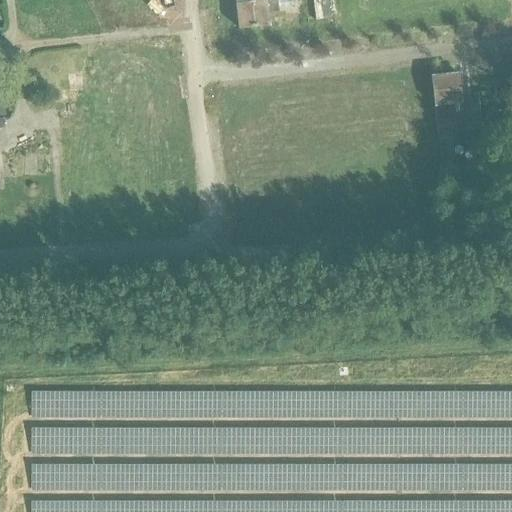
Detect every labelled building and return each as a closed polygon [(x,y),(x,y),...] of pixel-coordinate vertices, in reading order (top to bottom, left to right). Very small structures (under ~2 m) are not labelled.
[(110,0),(91,0),(92,8),(110,8),(110,0)] [(152,203),(183,200),(169,51),(138,54),(152,203)] [(128,67),(128,57),(108,58),(108,67),(128,67)] [(94,88),(107,86),(103,65),(90,67),(94,88)] [(458,74),(432,77),(436,107),(437,118),(437,119),(453,117),(455,133),(480,131),(477,101),(461,102),(458,74)] [(271,90),(240,93),(256,223),(287,220),(271,90)] [(82,94),(83,114),(105,114),(105,94),(82,94)] [(308,162),(290,162),(290,175),(309,175),(308,162)] [(311,199),(309,185),(291,186),(292,200),(311,199)] [(85,188),(68,189),(68,213),(85,212),(85,188)] [(329,201),(328,222),(342,223),(344,202),(329,201)]
